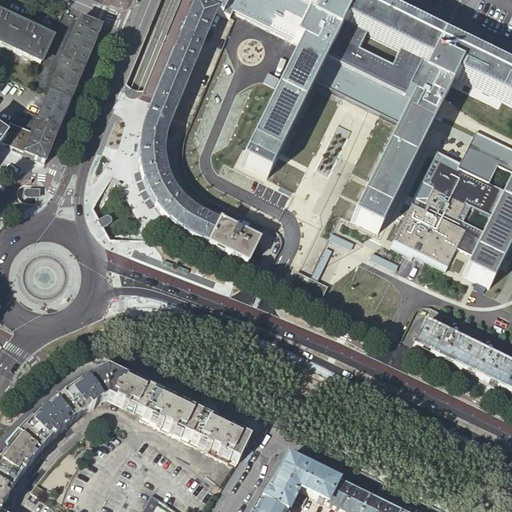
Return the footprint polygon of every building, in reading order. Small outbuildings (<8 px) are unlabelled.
[(231,0),(193,0),(192,3),(194,4),(216,13),(223,17),(231,0)] [(231,0),(223,17),(228,19),(232,11),(235,5),(259,17),(256,23),(298,45),(239,165),(266,179),(326,58),(410,100),(409,101),(367,186),(350,220),(378,234),(396,198),(410,205),(393,241),(447,268),(456,249),(464,232),(480,240),(471,257),(462,276),(490,290),(507,256),(511,245),(511,71),(369,0),(231,0)] [(202,45),(216,13),(194,4),(181,36),(202,45)] [(232,11),(256,23),(259,17),(235,5),(232,11)] [(100,30),(61,14),(57,23),(49,41),(50,41),(39,66),(29,86),(47,94),(69,103),(89,56),(100,30)] [(0,47),(39,66),(50,41),(49,41),(0,17),(0,47)] [(171,54),(152,100),(175,109),(191,69),(202,45),(181,36),(173,55),(171,54)] [(69,103),(47,94),(37,118),(26,113),(23,120),(56,134),(69,103)] [(409,101),(406,99),(363,185),(367,186),(409,101)] [(139,135),(139,136),(163,141),(164,137),(165,134),(166,131),(167,127),(169,122),(175,109),(152,100),(147,113),(142,123),(142,125),(141,127),(140,129),(140,132),(140,133),(139,135)] [(56,134),(23,120),(19,130),(8,125),(3,133),(7,136),(3,141),(0,145),(22,155),(21,157),(43,165),(54,140),(56,134)] [(139,174),(139,176),(163,171),(163,168),(162,164),(162,162),(162,160),(162,157),(162,154),(162,152),(162,149),(162,146),(162,144),(163,141),(139,136),(138,138),(138,140),(138,142),(138,145),(137,148),(137,151),(137,155),(137,158),(137,160),(137,163),(137,165),(138,167),(138,170),(138,172),(139,174)] [(172,228),(173,229),(188,210),(186,208),(183,206),(181,203),(179,200),(176,197),(173,193),(171,190),(169,186),(167,183),(166,178),(164,174),(163,171),(139,176),(140,179),(141,183),(142,186),(144,189),(145,192),(146,196),(148,198),(149,201),(150,203),(152,206),(154,208),(155,210),(157,213),(160,216),(163,219),(165,222),(167,224),(170,226),(172,228)] [(189,239),(207,248),(218,226),(201,218),(198,216),(196,215),(193,214),(191,212),(188,210),(173,229),(176,231),(179,233),(180,234),(182,236),(185,237),(187,238),(189,239)] [(221,256),(245,268),(257,245),(218,226),(207,248),(206,249),(208,250),(221,256)] [(480,240),(464,232),(456,249),(471,257),(480,240)] [(301,246),(296,256),(298,257),(308,262),(313,251),(301,246)] [(423,326),(411,350),(448,368),(457,373),(482,385),(496,392),(502,395),(511,375),(511,369),(469,349),(461,345),(423,326)] [(105,401),(104,371),(98,368),(94,370),(90,373),(86,375),(84,376),(86,383),(78,387),(73,383),(68,387),(62,390),(58,393),(56,394),(76,420),(81,416),(88,412),(92,409),(97,406),(101,404),(105,401)] [(140,418),(151,395),(147,393),(137,388),(104,371),(105,401),(140,418)] [(511,375),(502,395),(506,397),(511,399),(511,375)] [(72,423),(76,420),(56,394),(55,396),(51,399),(45,403),(41,407),(44,413),(37,419),(31,416),(27,419),(24,423),(21,425),(17,429),(41,451),(47,445),(52,441),(55,438),(59,434),(63,431),(67,427),(72,423)] [(186,445),(199,418),(194,416),(192,414),(176,407),(151,395),(140,418),(138,422),(186,445)] [(226,465),(234,469),(247,442),(216,426),(206,421),(199,418),(186,445),(206,455),(205,456),(225,466),(226,465)] [(37,455),(41,451),(17,429),(13,434),(9,439),(6,442),(5,444),(9,449),(3,456),(0,455),(0,479),(13,488),(16,483),(20,477),(23,473),(27,468),(30,463),(33,460),(37,455)] [(324,506),(335,485),(300,468),(285,460),(264,492),(258,503),(275,511),(285,511),(288,508),(290,505),(292,506),(294,503),(302,507),(307,498),(324,506)] [(13,488),(0,479),(0,509),(3,504),(5,500),(9,494),(13,488)] [(324,506),(334,511),(359,511),(366,500),(362,499),(352,494),(340,488),(335,485),(324,506)] [(35,487),(30,494),(38,500),(43,492),(35,487)] [(389,511),(366,500),(359,511),(389,511)] [(275,511),(258,503),(257,503),(250,511),(275,511)]
